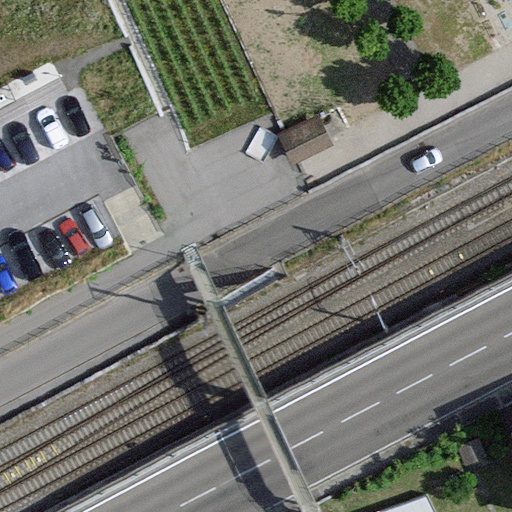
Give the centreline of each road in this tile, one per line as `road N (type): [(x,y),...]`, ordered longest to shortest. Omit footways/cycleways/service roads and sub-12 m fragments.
road 1 (unclassified): [(0,387),(511,113)]
road 2 (primary): [(173,511),(511,334)]
